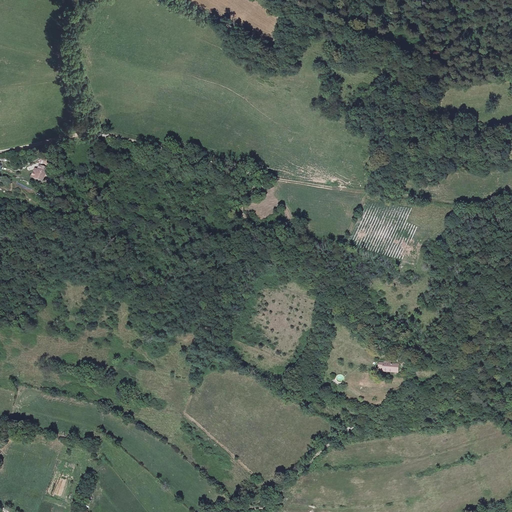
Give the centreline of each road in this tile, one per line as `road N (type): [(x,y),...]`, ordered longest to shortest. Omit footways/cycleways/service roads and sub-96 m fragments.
road 1 (track): [(250,174),(241,209),(264,242),(333,296),(408,369),(412,384),(397,405),(331,441),(266,504),(213,511)]
road 2 (track): [(250,174),(511,202)]
road 3 (track): [(86,133),(250,174)]
